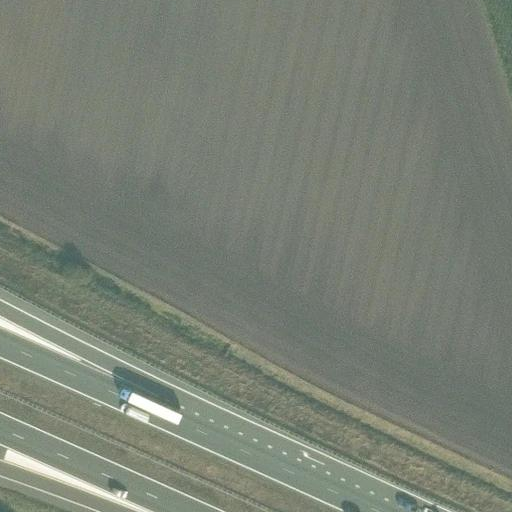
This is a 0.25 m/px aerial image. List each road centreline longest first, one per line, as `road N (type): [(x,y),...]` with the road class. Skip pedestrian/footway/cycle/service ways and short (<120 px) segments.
road 1 (motorway): [(375,511),(167,418)]
road 2 (motorway): [(0,430),(185,511)]
road 3 (motorway): [(167,418),(0,315)]
road 4 (motorway): [(167,418),(0,345)]
road 5 (motorway): [(0,468),(143,511)]
